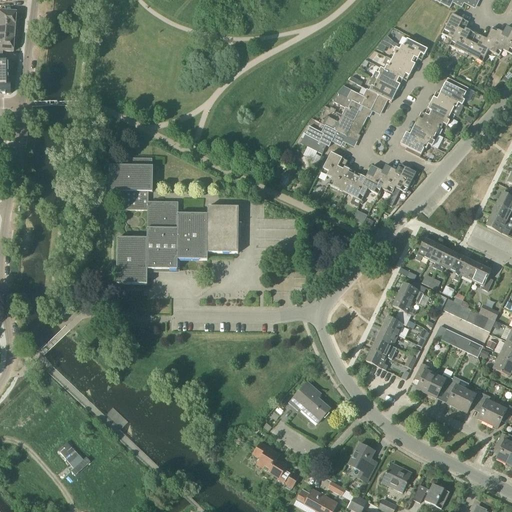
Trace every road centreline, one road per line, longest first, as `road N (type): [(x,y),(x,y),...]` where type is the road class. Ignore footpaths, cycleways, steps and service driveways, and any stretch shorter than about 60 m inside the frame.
road 1 (residential): [(440,175),(316,318)]
road 2 (residential): [(386,428),(401,400),(488,441),(474,476)]
road 3 (residential): [(171,317),(316,318)]
road 4 (residential): [(276,425),(325,460),(366,410)]
